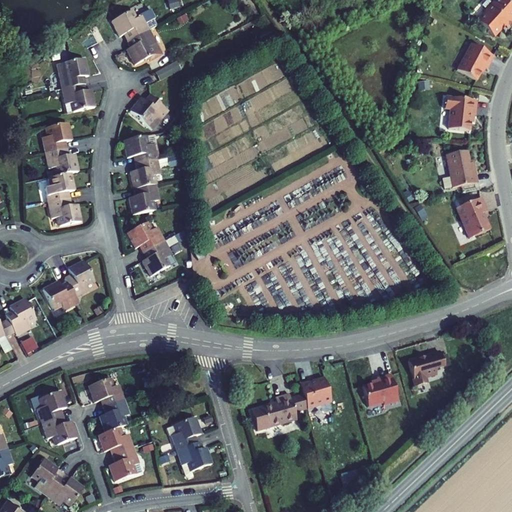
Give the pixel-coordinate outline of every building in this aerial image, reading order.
[(492,3),(484,11),(485,12),(475,22),(492,38),(498,32),(498,31),(498,29),(502,25),(503,26),(506,29),(511,21),(510,19),(511,16),(511,11),(500,0),(495,0),(493,3),(492,3)] [(141,17),(135,20),(131,12),(111,22),(120,38),(124,36),(129,33),(132,39),(148,31),(141,17)] [(148,31),(132,39),(136,46),(130,49),(126,51),(135,66),(147,59),(148,61),(150,62),(160,57),(161,55),(148,31)] [(127,42),(132,39),(129,33),(124,36),(127,42)] [(136,46),(132,39),(127,42),(130,49),(136,46)] [(456,72),(475,82),(480,74),(482,68),(484,70),(485,70),(492,57),(470,45),(456,72)] [(84,60),(63,64),(65,74),(58,75),(62,90),(79,86),(77,79),(83,78),(88,77),(84,60)] [(161,81),(182,71),(178,62),(156,72),(161,81)] [(79,86),(62,90),(67,114),(95,108),(91,91),(84,93),(80,93),(79,86)] [(149,106),(154,101),(149,97),(145,102),(149,106)] [(141,99),(130,112),(151,131),(167,112),(154,101),(149,106),(145,102),(141,99)] [(447,131),(468,133),(469,125),(470,117),(473,117),(474,117),(475,102),(444,99),(443,110),(449,111),(447,131)] [(45,154),(62,151),(61,144),(65,143),(71,142),(68,124),(46,129),(48,138),(42,139),(45,154)] [(127,159),(134,158),(137,157),(139,164),(156,160),(153,145),(155,144),(153,136),(124,142),(127,159)] [(45,154),(48,169),(55,168),(56,177),(70,174),(78,173),(74,156),(68,157),(64,158),(62,151),(45,154)] [(473,176),(471,169),(470,169),(469,164),(466,152),(445,156),(449,178),(442,180),(444,190),(451,188),(451,189),(476,184),(475,176),(473,176)] [(134,190),(138,189),(155,186),(153,176),(159,175),(156,160),(139,164),(140,171),(137,172),(130,173),(134,190)] [(67,193),(74,191),(70,174),(56,177),(49,179),(51,188),(45,189),(48,205),(65,201),(64,194),(67,193)] [(155,186),(138,189),(139,197),(136,197),(129,199),(132,216),(154,212),(152,202),(158,201),(155,186)] [(488,231),(484,220),(483,221),(481,215),(485,213),(479,199),(455,210),(468,240),(488,231)] [(48,205),(51,220),(58,218),(59,227),(81,223),(77,206),(70,207),(67,208),(65,201),(48,205)] [(58,218),(51,220),(53,229),(59,227),(58,218)] [(148,251),(163,242),(156,229),(150,232),(146,224),(127,234),(135,249),(139,247),(144,244),(148,251)] [(163,242),(148,251),(152,257),(146,260),(142,262),(150,277),(170,267),(175,264),(171,256),(163,242)] [(148,251),(144,244),(139,247),(143,254),(148,251)] [(194,248),(195,255),(203,251),(200,245),(194,248)] [(152,257),(148,251),(143,254),(146,260),(152,257)] [(203,251),(195,255),(198,260),(206,256),(203,251)] [(68,270),(71,276),(72,280),(66,283),(66,284),(69,289),(74,299),(88,292),(85,286),(93,281),(83,262),(68,270)] [(74,299),(69,289),(63,293),(60,287),(58,283),(42,291),(52,310),(61,306),(64,312),(77,305),(74,299)] [(63,293),(69,289),(66,284),(60,287),(63,293)] [(14,333),(16,337),(30,330),(26,324),(35,320),(24,300),(9,309),(11,313),(14,318),(8,322),(14,333)] [(11,313),(5,316),(8,322),(14,318),(11,313)] [(0,327),(4,335),(5,338),(14,333),(8,322),(4,324),(0,325),(0,327)] [(20,345),(25,354),(35,348),(30,340),(20,345)] [(441,352),(409,362),(416,387),(428,384),(426,378),(437,374),(436,370),(445,367),(441,352)] [(363,387),(369,408),(384,403),(384,406),(399,401),(392,375),(377,379),(378,380),(378,383),(372,385),(363,387)] [(123,401),(118,387),(112,389),(109,380),(88,388),(94,404),(101,402),(104,400),(107,407),(123,401)] [(302,396),(306,410),(330,403),(324,380),(299,387),(302,396)] [(37,413),(42,426),(58,420),(56,413),(60,412),(66,409),(60,393),(31,403),(35,414),(37,413)] [(289,395),(275,399),(276,404),(261,408),(250,411),(256,432),(267,429),(296,420),(294,413),(306,410),(302,396),(290,400),(289,395)] [(118,429),(125,427),(122,418),(128,416),(123,401),(107,407),(109,414),(105,416),(99,418),(105,434),(118,429)] [(176,452),(193,446),(190,439),(194,438),(200,435),(194,419),(174,426),(177,435),(171,437),(176,452)] [(47,440),(53,438),(56,447),(77,439),(71,423),(64,425),(61,426),(58,420),(42,426),(47,440)] [(168,428),(171,437),(177,435),(174,426),(168,428)] [(104,453),(110,451),(114,450),(116,456),(133,450),(128,436),(121,438),(118,429),(105,434),(98,437),(104,453)] [(193,446),(195,453),(201,450),(198,444),(196,445),(193,446)] [(192,477),(191,473),(211,465),(205,449),(201,450),(195,453),(193,446),(176,452),(181,466),(185,477),(188,479),(192,477)] [(0,478),(9,476),(6,467),(12,465),(6,450),(0,452),(0,478)] [(133,450),(116,456),(119,463),(115,465),(108,467),(114,483),(141,474),(133,450)] [(43,460),(30,478),(38,483),(34,488),(47,498),(57,483),(51,479),(57,470),(43,460)] [(57,483),(63,475),(57,470),(51,479),(57,483)] [(63,475),(57,483),(63,488),(69,479),(63,475)] [(83,489),(69,479),(63,488),(57,483),(47,498),(59,507),(63,502),(70,507),(83,489)] [(0,511),(18,511),(7,503),(0,511)]
